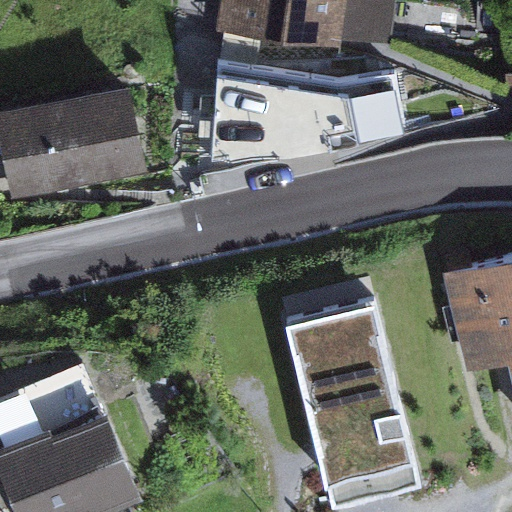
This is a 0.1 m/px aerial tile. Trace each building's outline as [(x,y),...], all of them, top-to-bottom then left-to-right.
[(244,0),(240,29),(425,57),(433,0),(244,0)] [(125,87),(0,114),(0,170),(5,195),(142,165),(125,87)] [(511,246),(444,267),(472,362),(503,353),(511,383),(511,246)] [(431,480),(381,287),(289,310),(339,503),(431,480)] [(112,421),(0,465),(0,476),(14,511),(119,511),(144,502),(112,421)]
